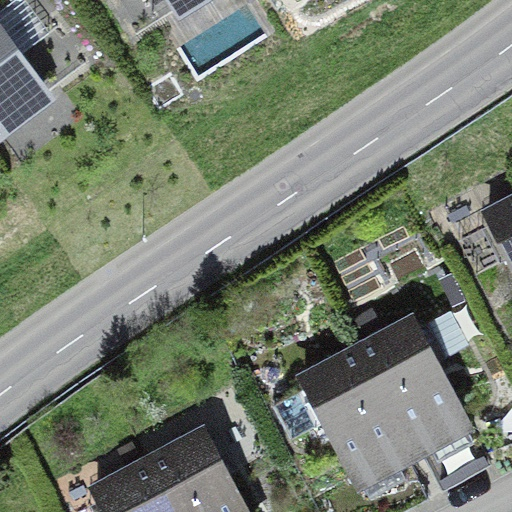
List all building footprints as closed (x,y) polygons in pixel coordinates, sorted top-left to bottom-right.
[(175,0),(189,21),(220,0),(175,0)] [(0,32),(0,132),(49,91),(0,32)] [(511,203),(490,214),(511,258),(511,203)] [(360,348),(412,444),(469,414),(417,318),(360,348)] [(412,444),(360,348),(298,381),(350,478),(412,444)] [(248,511),(204,426),(151,453),(181,511),(248,511)] [(106,511),(181,511),(151,453),(92,484),(106,511)]
